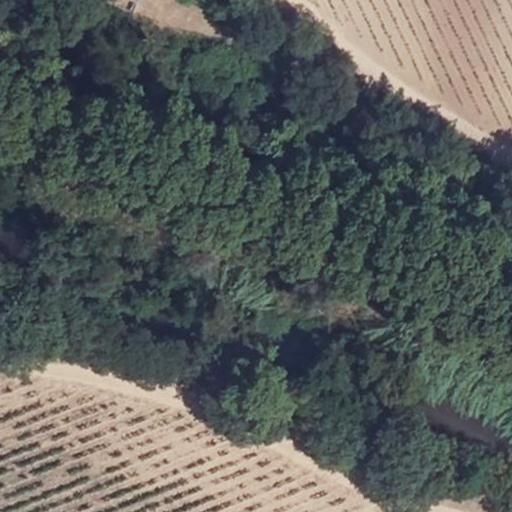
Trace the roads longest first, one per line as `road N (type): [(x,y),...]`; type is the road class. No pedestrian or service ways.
road 1 (track): [(463,511),(122,375),(0,351)]
road 2 (track): [(381,79),(511,149)]
